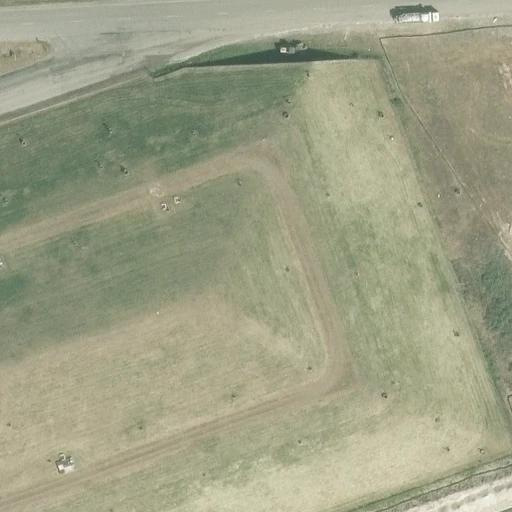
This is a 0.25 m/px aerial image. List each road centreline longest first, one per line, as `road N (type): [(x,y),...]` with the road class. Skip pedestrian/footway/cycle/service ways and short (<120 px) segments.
road 1 (track): [(0,502),(346,379),(273,172),(244,159)]
road 2 (unclassified): [(440,0),(0,21)]
road 3 (track): [(244,159),(0,246)]
